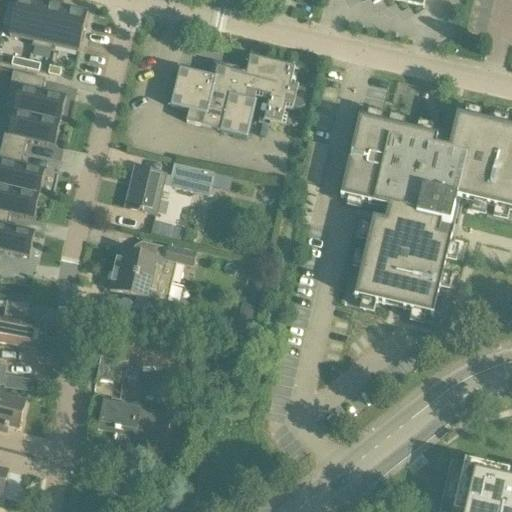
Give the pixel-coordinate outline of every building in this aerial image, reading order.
[(8,0),(0,0),(0,24),(3,25),(8,0)] [(42,4),(22,0),(17,0),(9,38),(33,43),(42,4)] [(387,0),(423,8),(424,0),(373,0),(375,2),(378,0),(387,0)] [(55,49),(64,10),(42,4),(33,43),(32,48),(54,53),(55,49)] [(88,15),(64,10),(55,49),(79,54),(88,15)] [(299,89),(298,88),(298,86),(295,86),(298,70),(249,59),(246,72),(213,64),(210,78),(178,71),(169,110),(188,114),(186,125),(219,133),(219,135),(247,142),(256,103),(254,103),(255,100),(268,103),(265,115),(260,114),(258,125),(269,128),(270,123),(285,127),(288,111),(292,112),(292,110),(294,110),(296,110),(298,109),(299,109),(301,107),(302,106),(303,104),(304,102),(305,100),(305,98),(304,96),(304,95),(303,93),(302,92),(301,90),(299,89)] [(27,63),(13,60),(11,68),(25,71),(27,63)] [(41,66),(27,63),(25,71),(39,74),(41,66)] [(61,71),(50,68),(48,76),(60,78),(61,71)] [(46,81),(13,74),(4,112),(13,114),(14,113),(60,124),(66,99),(43,94),(46,81)] [(55,148),(60,124),(14,113),(13,114),(8,136),(4,135),(1,149),(25,154),(28,142),(55,148)] [(355,300),(420,315),(433,318),(451,242),(444,240),(446,232),(458,227),(463,206),(462,206),(461,207),(459,206),(460,201),(511,213),(511,131),(457,118),(451,143),(359,122),(341,200),(396,213),(393,227),(373,222),(355,300)] [(22,167),(25,154),(1,149),(0,154),(0,187),(39,197),(45,173),(22,167)] [(165,177),(135,170),(125,210),(155,218),(162,188),(208,201),(214,177),(174,167),(171,179),(165,178),(165,177)] [(34,221),(39,197),(0,187),(0,227),(7,229),(10,216),(34,221)] [(154,234),(179,236),(180,227),(155,225),(154,234)] [(7,229),(0,227),(0,252),(29,259),(35,235),(7,229)] [(116,260),(113,272),(171,286),(176,265),(193,269),(196,256),(167,249),(165,262),(119,251),(116,260)] [(166,306),(171,286),(113,272),(110,284),(111,284),(109,293),(155,304),(152,316),(180,323),(183,310),(166,306)] [(0,344),(35,350),(39,328),(4,321),(3,322),(0,321),(0,344)] [(130,355),(102,349),(95,379),(122,386),(130,355)] [(0,433),(3,434),(7,431),(7,429),(18,432),(25,404),(0,397),(0,433)] [(127,445),(155,451),(157,442),(177,446),(182,420),(104,404),(97,431),(128,438),(127,445)] [(451,462),(439,511),(511,511),(511,484),(507,484),(509,475),(451,462)]
